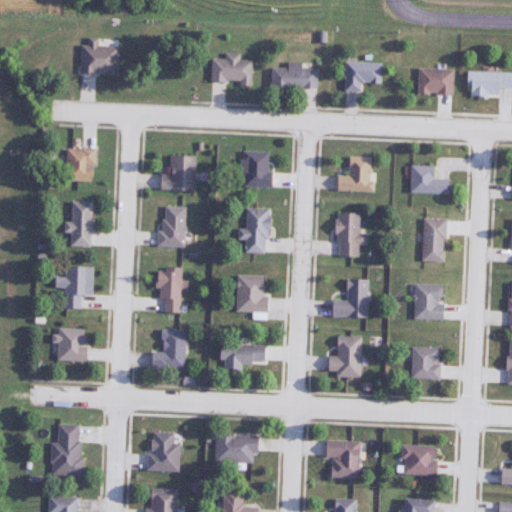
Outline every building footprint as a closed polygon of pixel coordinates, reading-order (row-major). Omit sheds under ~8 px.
[(77,72),(77,44),(86,45),(86,37),(99,37),(98,46),(118,46),(113,78),(77,72)] [(208,82),(238,83),(238,86),(250,86),(250,60),(237,60),(237,54),(223,53),(223,59),(208,59),(208,82)] [(315,89),(316,69),(300,68),(300,62),(285,62),(284,68),(268,68),(268,88),(315,89)] [(342,62),(342,91),(358,91),(358,83),(379,83),(379,62),(342,62)] [(414,95),(450,95),(450,69),(414,69),(414,95)] [(498,96),(498,90),(510,90),(510,72),(464,72),(464,97),(498,96)] [(65,147),(62,179),(90,182),(92,147),(65,147)] [(266,188),(266,152),(239,152),(239,188),(266,188)] [(193,156),(167,156),(167,174),(157,174),(157,190),(193,191),(193,156)] [(370,191),(370,157),(347,157),(347,177),(334,177),(334,192),(370,191)] [(408,194),(447,194),(447,179),(430,179),(430,167),(408,167),(408,194)] [(68,201),(70,219),(59,222),(59,231),(66,232),(67,245),(89,247),(90,202),(68,201)] [(157,248),(183,248),(184,207),(158,207),(157,248)] [(243,229),(235,229),(235,241),(243,241),(243,253),(265,254),(265,209),(244,209),(243,229)] [(358,233),(357,214),(332,214),(333,257),(357,257),(357,246),(365,246),(365,233),(358,233)] [(442,219),(420,219),(420,262),(442,262),(442,219)] [(88,266),(61,266),(61,309),(77,309),(77,295),(88,295),(88,266)] [(179,268),(154,268),(154,299),(161,299),(161,314),(179,314),(179,268)] [(234,276),(234,313),(263,313),(263,276),(234,276)] [(366,317),(366,279),(343,279),(343,300),(328,300),(328,317),(366,317)] [(411,320),(439,320),(439,284),(411,284),(411,320)] [(57,327),(55,359),(86,363),(82,328),(57,327)] [(182,369),(182,330),(160,330),(160,352),(148,352),(148,369),(182,369)] [(332,377),(359,377),(359,337),(334,337),(334,356),(324,356),(324,372),(332,372),(332,377)] [(511,385),(511,340),(503,340),(503,385),(511,385)] [(240,370),(240,362),(262,363),(263,345),(218,344),(218,370),(240,370)] [(437,380),(437,348),(408,348),(408,380),(437,380)] [(57,423),(56,441),(50,440),(51,473),(82,476),(78,422),(57,423)] [(177,443),(172,443),(172,432),(146,432),(146,470),(177,470),(177,443)] [(212,461),(253,461),(253,436),(212,436),(212,461)] [(322,456),(328,456),(328,476),(356,477),(357,440),(322,440),(322,456)] [(432,474),(433,445),(398,444),(398,473),(432,474)] [(511,467),(497,467),(496,484),(511,484),(511,467)] [(253,511),(253,506),(240,506),(240,487),(219,486),(218,511),(253,511)] [(174,511),(175,488),(147,487),(146,510),(140,510),(140,511),(174,511)] [(46,494),(47,511),(77,511),(76,495),(46,494)] [(429,511),(431,499),(400,497),(398,511),(429,511)] [(354,511),(355,499),(332,498),(330,511),(354,511)] [(511,511),(511,501),(496,501),(494,511),(511,511)]
